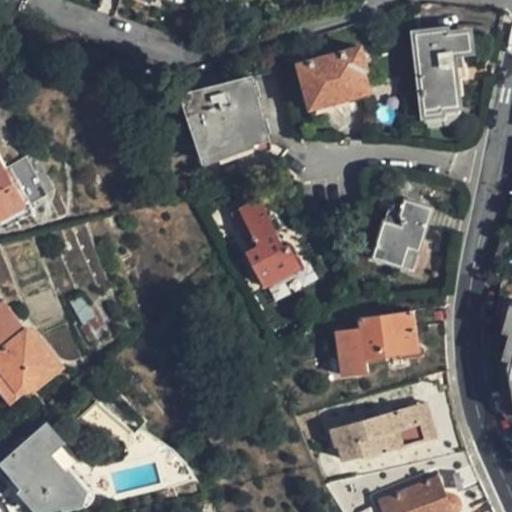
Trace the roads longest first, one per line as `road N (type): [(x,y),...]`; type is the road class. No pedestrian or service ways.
road 1 (residential): [(511,83),(467,311),(471,393),(511,499)]
road 2 (residential): [(376,0),(191,58),(23,4)]
